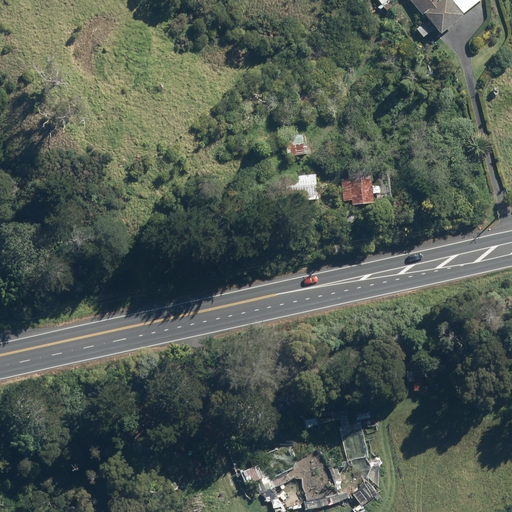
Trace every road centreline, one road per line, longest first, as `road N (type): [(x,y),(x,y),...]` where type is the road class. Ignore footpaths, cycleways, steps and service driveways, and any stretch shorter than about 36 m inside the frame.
road 1 (primary): [(511,242),(0,359)]
road 2 (unknown): [(502,244),(460,49)]
